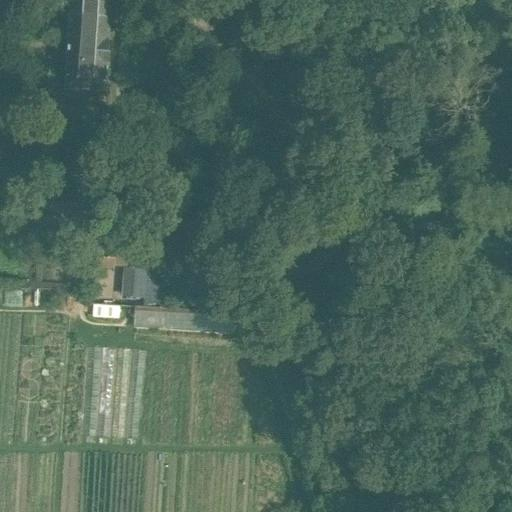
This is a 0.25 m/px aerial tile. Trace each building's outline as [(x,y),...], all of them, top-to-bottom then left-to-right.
[(70,0),(70,10),(111,11),(111,0),(70,0)] [(67,46),(108,48),(111,11),(70,10),(67,46)] [(65,90),(105,93),(108,48),(67,46),(65,90)] [(159,123),(158,137),(167,138),(169,109),(155,108),(157,92),(131,89),(129,105),(137,106),(136,117),(157,119),(159,123)] [(425,109),(424,132),(462,134),(463,112),(425,109)] [(128,267),(128,266),(130,250),(117,249),(117,248),(93,246),(92,269),(115,270),(115,266),(124,267),(128,267)] [(122,297),(157,299),(160,268),(128,266),(128,267),(124,267),(122,297)] [(93,316),(93,317),(119,318),(119,307),(94,305),(93,316)] [(135,308),(133,327),(234,334),(235,315),(157,310),(135,308)]
